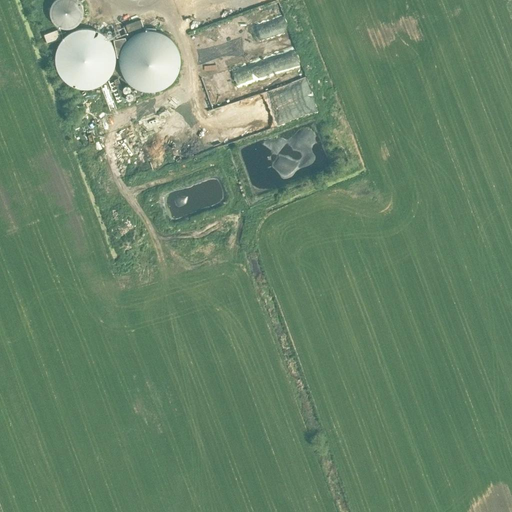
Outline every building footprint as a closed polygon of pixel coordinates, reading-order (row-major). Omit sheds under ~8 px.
[(51,6),(50,11),(50,15),(51,18),(54,23),(57,25),(60,27),(64,28),(67,28),(72,27),(76,26),(78,23),(81,21),(82,18),(83,12),(83,7),(82,4),(80,1),(78,0),(54,0),(52,3),(51,6)] [(144,18),(117,27),(120,36),(147,26),(144,18)] [(56,52),(55,58),(56,63),(58,70),(61,75),(64,79),(69,83),(74,86),(79,88),(86,88),(92,88),(98,86),(104,83),(108,79),(111,74),(114,69),(116,63),(116,57),(115,51),(113,46),(111,41),(107,36),(103,33),(97,30),(92,29),(86,28),(79,29),(74,30),(70,33),(65,36),(61,41),(58,47),(56,52)] [(118,57),(120,56),(120,61),(120,67),(122,72),(124,76),(128,81),(131,84),(136,87),(141,89),(146,90),(151,90),(156,90),(161,88),(166,86),(170,83),(174,79),(177,74),(179,70),(180,64),(180,59),(180,54),(178,49),(176,44),(173,40),(169,36),(165,33),(160,31),(155,30),(149,30),(144,30),(139,32),(134,34),(130,37),(126,41),(126,37),(114,39),(118,57)] [(159,104),(137,110),(140,122),(156,118),(158,127),(170,124),(168,116),(163,118),(159,104)]
